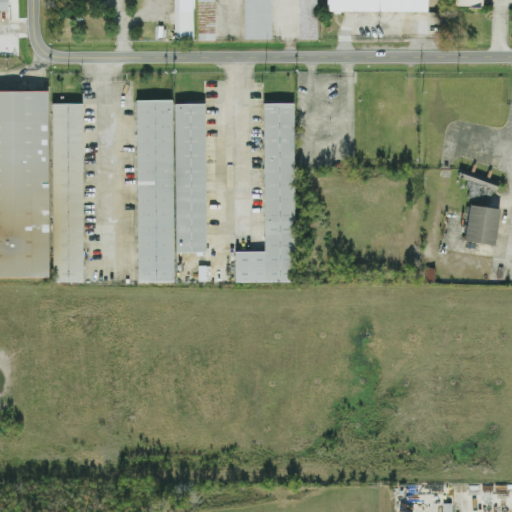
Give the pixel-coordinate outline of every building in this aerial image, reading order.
[(0,0),(0,10),(9,10),(9,0),(0,0)] [(192,38),(192,0),(173,0),(173,38),(192,38)] [(197,0),(197,42),(213,42),(213,0),(197,0)] [(270,40),(269,0),(243,0),(243,40),(270,40)] [(316,40),(315,0),(298,0),(299,40),(316,40)] [(326,0),(326,11),(427,12),(427,0),(326,0)] [(0,92),(0,278),(47,278),(46,92),(0,92)] [(136,282),(174,281),(174,252),(205,252),(204,104),(172,104),(172,100),(135,101),(136,282)] [(234,282),(293,282),(293,103),(262,104),(263,252),(234,252),(234,282)] [(81,104),(51,104),(51,282),(82,282),(81,104)] [(457,180),(472,186),(467,200),(487,208),(497,185),(461,170),(457,180)] [(465,241),(495,244),(499,209),(469,205),(465,241)]
